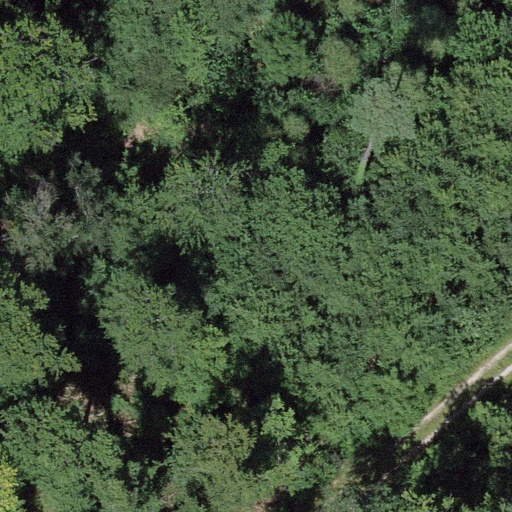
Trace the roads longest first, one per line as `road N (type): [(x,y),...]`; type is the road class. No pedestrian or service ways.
road 1 (track): [(0,282),(275,0)]
road 2 (track): [(337,511),(511,361)]
